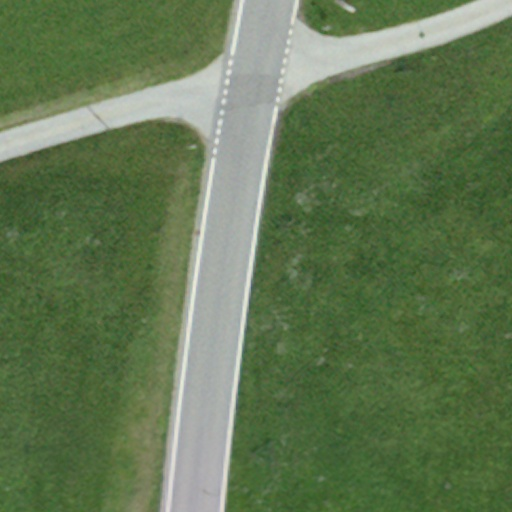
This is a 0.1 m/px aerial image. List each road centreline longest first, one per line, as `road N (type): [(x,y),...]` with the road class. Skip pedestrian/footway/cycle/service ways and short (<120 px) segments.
road 1 (tertiary): [(200,511),(257,90)]
road 2 (unclassified): [(257,90),(436,34),(506,0)]
road 3 (unclassified): [(0,154),(257,90)]
